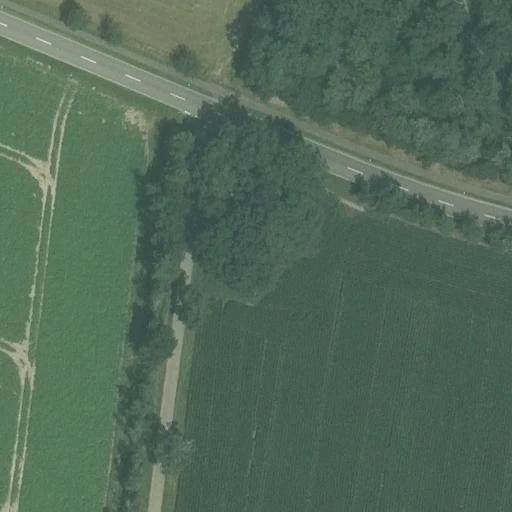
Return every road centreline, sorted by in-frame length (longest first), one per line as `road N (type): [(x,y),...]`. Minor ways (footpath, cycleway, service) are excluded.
road 1 (unclassified): [(217,112),(192,221),(157,511)]
road 2 (tertiary): [(511,219),(392,182),(217,112)]
road 3 (tertiary): [(217,112),(0,23)]
